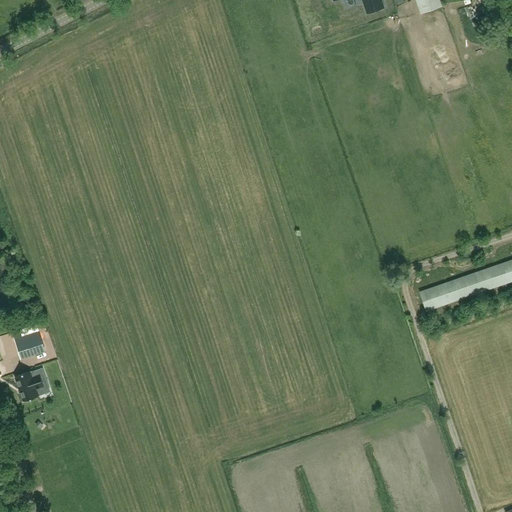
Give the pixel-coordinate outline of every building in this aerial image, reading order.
[(362,0),(367,13),(384,8),(381,0),(362,0)] [(440,0),(416,0),(421,13),(442,6),(440,0)] [(511,260),(420,292),(426,311),(511,281),(511,260)] [(20,355),(44,347),(39,332),(15,340),(20,355)] [(15,376),(24,401),(39,396),(36,388),(44,386),(43,384),(46,383),(43,375),(41,376),(40,374),(35,376),(33,371),(31,372),(31,371),(15,376)] [(90,465),(67,471),(77,511),(73,511),(104,511),(101,499),(88,502),(86,494),(97,491),(90,465)]
